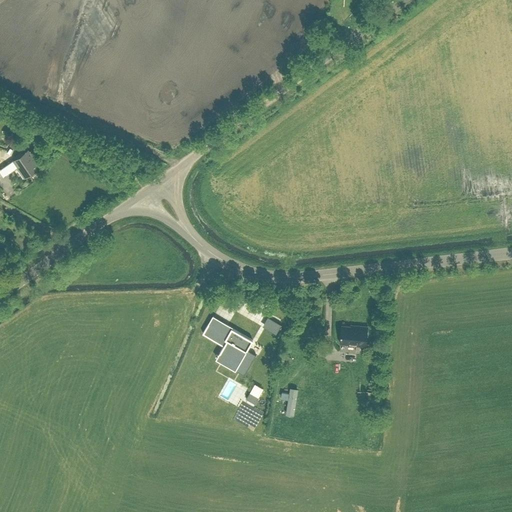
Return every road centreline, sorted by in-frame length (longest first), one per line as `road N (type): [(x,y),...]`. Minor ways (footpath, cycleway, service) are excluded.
road 1 (unclassified): [(149,186),(206,249),(269,275),(511,252)]
road 2 (unclassified): [(149,186),(403,0)]
road 3 (unclassified): [(0,293),(149,186)]
